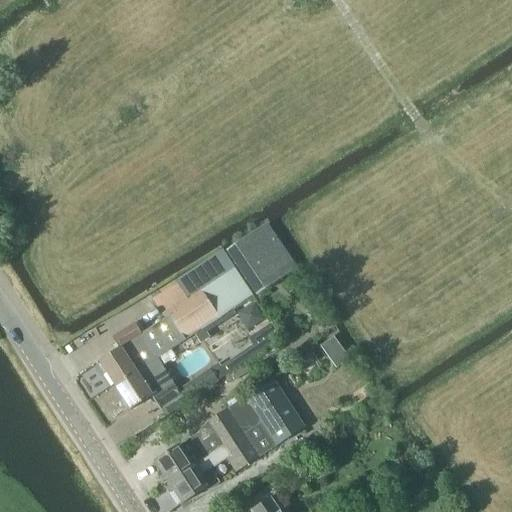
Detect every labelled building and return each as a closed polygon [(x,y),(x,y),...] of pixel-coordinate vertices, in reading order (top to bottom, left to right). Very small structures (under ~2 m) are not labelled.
[(264,228),(234,248),(254,280),(285,260),(264,228)] [(201,292),(168,315),(184,339),(218,317),(201,292)] [(115,385),(136,371),(145,366),(156,359),(134,325),(113,339),(120,349),(100,362),(115,385)] [(217,382),(226,376),(218,364),(178,391),(178,393),(157,407),(165,417),(193,398),(217,382)] [(136,371),(115,385),(131,410),(152,396),(158,405),(178,391),(171,381),(167,384),(164,380),(158,384),(145,366),(136,371)] [(247,398),(278,444),(305,427),(273,380),(247,398)] [(245,434),(167,486),(172,493),(175,491),(184,504),(208,487),(210,490),(221,483),(211,469),(227,458),(237,472),(278,445),(278,444),(247,398),(229,410),(245,434)] [(162,479),(167,486),(245,434),(229,410),(207,424),(203,428),(198,434),(155,463),(165,477),(162,479)] [(278,511),(268,498),(249,509),(251,511),(278,511)]
